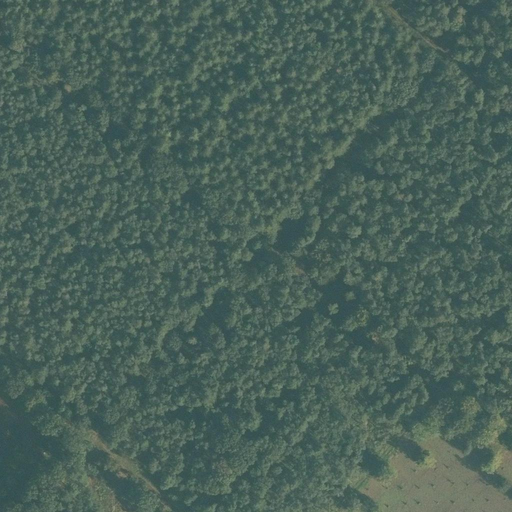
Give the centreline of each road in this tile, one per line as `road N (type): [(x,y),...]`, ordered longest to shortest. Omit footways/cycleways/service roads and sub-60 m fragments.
road 1 (track): [(334,511),(441,387),(0,18)]
road 2 (track): [(439,51),(27,511)]
road 3 (track): [(0,363),(176,511)]
road 4 (track): [(511,303),(441,387),(511,446)]
